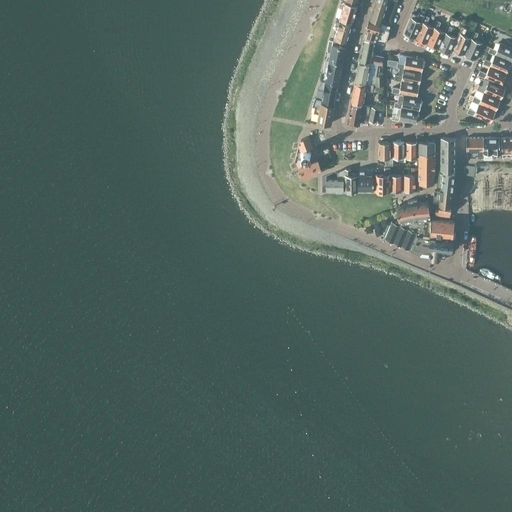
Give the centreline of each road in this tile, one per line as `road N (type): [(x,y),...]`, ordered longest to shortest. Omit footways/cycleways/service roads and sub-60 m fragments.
road 1 (unclassified): [(456,274),(291,208),(270,187),(261,153),(264,117),(317,0)]
road 2 (residential): [(452,130),(463,73),(398,39),(409,0)]
road 3 (residential): [(368,0),(337,125),(349,135),(371,133)]
